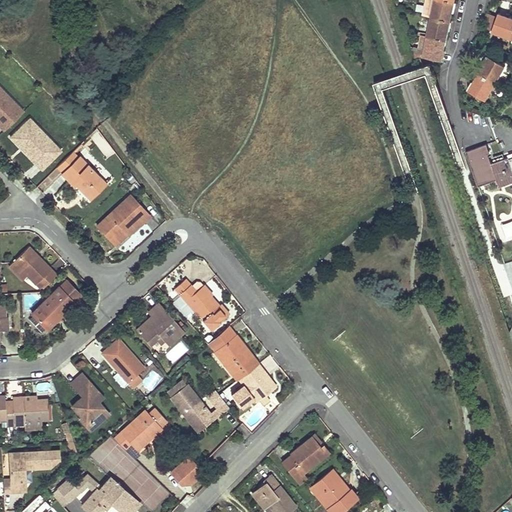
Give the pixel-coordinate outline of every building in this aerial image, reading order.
[(449,9),(450,1),(443,0),(434,0),(430,18),(446,21),(451,22),(452,16),(452,15),(453,10),(449,9)] [(497,17),(495,24),(492,31),(511,38),(511,34),(511,17),(506,16),(505,20),(497,17)] [(445,28),(446,21),(430,18),(426,37),(446,41),(448,34),(449,29),(445,28)] [(444,52),(446,41),(426,37),(422,55),(438,59),(440,51),(444,52)] [(506,52),(509,44),(497,40),(494,48),(506,52)] [(479,73),(480,74),(482,75),(495,83),(505,65),(492,58),(488,65),(485,63),(479,73)] [(495,83),(482,75),(478,82),(474,80),(469,90),(485,100),(495,83)] [(23,111),(0,87),(0,122),(2,121),(7,127),(23,111)] [(43,172),(64,151),(29,117),(8,138),(43,172)] [(494,120),(490,125),(503,134),(506,128),(494,120)] [(487,144),(477,148),(467,151),(476,179),(494,173),(499,187),(511,182),(511,157),(510,158),(509,157),(490,163),(487,154),(491,153),(487,144)] [(90,198),(105,184),(79,157),(73,151),(57,166),(63,173),(62,173),(74,186),(77,184),(83,191),(90,198)] [(99,229),(104,234),(108,239),(113,235),(117,240),(126,232),(123,228),(133,218),(140,225),(150,217),(132,197),(127,202),(125,200),(109,215),(112,218),(99,229)] [(99,229),(112,218),(109,215),(96,225),(99,229)] [(117,240),(113,235),(108,239),(115,246),(128,234),(129,235),(140,225),(133,218),(123,228),(126,232),(117,240)] [(56,275),(27,247),(13,261),(9,266),(21,279),(26,274),(42,289),(56,275)] [(204,285),(200,288),(196,292),(190,284),(185,279),(175,289),(202,320),(210,329),(229,313),(221,304),(219,306),(210,296),(212,295),(204,285)] [(200,288),(204,285),(199,279),(196,279),(190,284),(196,292),(200,288)] [(39,322),(41,324),(45,328),(47,329),(81,296),(65,280),(32,314),(33,316),(39,322)] [(148,321),(143,326),(140,328),(137,331),(149,344),(155,339),(160,343),(164,340),(168,345),(183,332),(158,304),(148,312),(151,315),(154,319),(152,320),(148,321)] [(151,315),(135,328),(137,331),(140,328),(143,326),(148,321),(152,320),(154,319),(151,315)] [(39,322),(33,316),(29,320),(41,332),(45,328),(41,324),(39,322)] [(208,344),(224,365),(228,363),(217,349),(226,341),(235,334),(228,325),(208,344)] [(235,334),(226,341),(217,349),(228,363),(224,365),(236,380),(238,379),(258,363),(246,348),(244,350),(240,344),(242,343),(235,334)] [(105,350),(108,353),(110,355),(107,359),(127,382),(137,374),(144,367),(118,339),(105,350)] [(102,353),(107,359),(110,355),(108,353),(105,350),(102,353)] [(258,363),(238,379),(243,385),(231,394),(241,407),(253,398),(256,402),(276,386),(258,363)] [(70,384),(79,394),(85,389),(81,385),(87,380),(82,374),(70,384)] [(137,374),(127,382),(132,388),(142,379),(137,374)] [(81,385),(85,389),(79,394),(82,397),(84,399),(81,402),(79,400),(75,403),(71,407),(80,417),(79,418),(85,426),(89,422),(91,425),(93,423),(96,426),(109,414),(98,403),(104,398),(87,380),(81,385)] [(215,418),(214,416),(212,414),(211,415),(187,384),(171,397),(195,428),(207,419),(209,423),(215,418)] [(221,413),(225,410),(229,407),(219,395),(212,401),(218,409),(221,413)] [(7,427),(24,426),(24,422),(41,421),(48,420),(48,418),(47,408),(46,399),(36,399),(22,400),(22,397),(12,397),(12,401),(5,401),(6,420),(6,425),(7,427)] [(151,436),(161,428),(159,426),(165,421),(154,408),(148,414),(144,410),(113,438),(124,449),(130,444),(136,450),(142,444),(140,442),(149,434),(151,436)] [(221,413),(218,409),(212,414),(214,416),(215,418),(221,413)] [(209,423),(207,419),(195,428),(198,432),(209,423)] [(41,421),(24,422),(24,426),(24,430),(42,429),(41,421)] [(91,425),(89,422),(85,426),(90,431),(96,426),(93,423),(91,425)] [(142,444),(151,436),(149,434),(140,442),(142,444)] [(324,445),(315,434),(312,436),(321,447),(324,445)] [(329,452),(324,445),(321,447),(312,436),(293,452),(283,460),(294,474),(299,470),(302,474),(329,452)] [(24,467),(36,466),(48,466),(55,458),(60,458),(60,451),(9,454),(10,479),(3,480),(4,492),(19,492),(19,486),(25,486),(24,467)] [(190,483),(203,472),(189,456),(171,472),(181,484),(190,483)] [(138,499),(141,497),(149,511),(167,501),(146,466),(129,476),(134,484),(130,486),(138,499)] [(299,470),(294,474),(302,484),(307,480),(302,474),(299,470)] [(328,474),(337,484),(341,481),(332,471),(328,474)] [(311,488),(330,511),(339,511),(358,497),(351,488),(348,490),(341,481),(337,484),(328,474),(311,488)] [(74,486),(80,492),(87,485),(94,492),(97,488),(99,490),(101,487),(87,475),(74,486)] [(252,493),(258,501),(264,508),(269,504),(274,511),(288,511),(295,506),(270,475),(263,481),(265,483),(252,493)] [(82,505),(89,511),(90,511),(99,511),(104,507),(106,509),(112,502),(123,511),(131,511),(140,502),(111,476),(101,487),(99,490),(97,488),(94,492),(82,505)] [(57,489),(63,495),(69,502),(80,492),(74,486),(68,479),(57,489)] [(63,495),(57,489),(51,494),(63,506),(69,502),(63,495)] [(37,493),(21,511),(22,511),(47,511),(45,510),(50,505),(37,493)]
